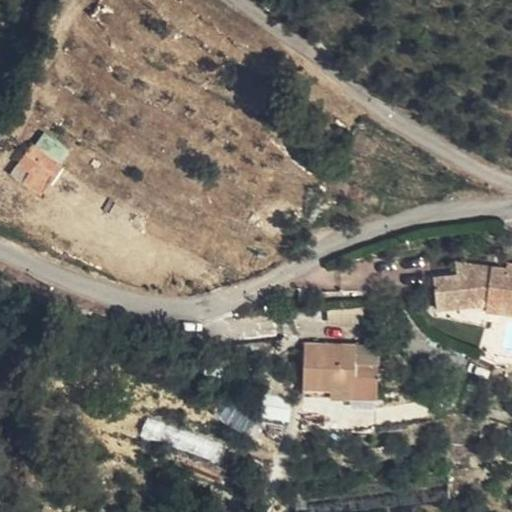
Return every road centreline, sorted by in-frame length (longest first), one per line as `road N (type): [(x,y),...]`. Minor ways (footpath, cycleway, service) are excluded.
road 1 (unclassified): [(511,206),(391,227),(212,312),(168,311),(57,279),(0,251)]
road 2 (unclassified): [(227,0),(436,153),(511,186)]
